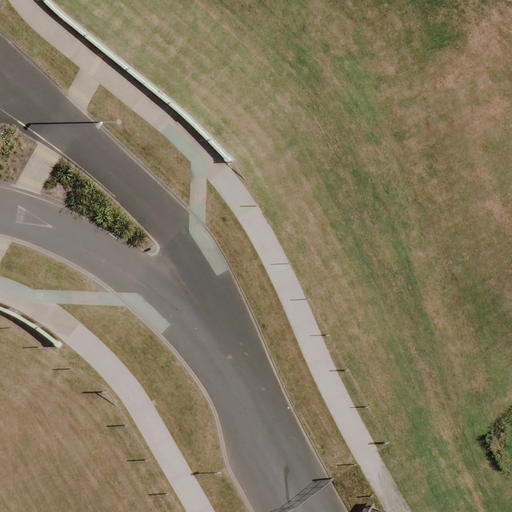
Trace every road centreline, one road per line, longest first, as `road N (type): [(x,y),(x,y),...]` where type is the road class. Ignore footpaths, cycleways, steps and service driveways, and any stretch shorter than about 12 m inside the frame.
road 1 (residential): [(0,67),(150,211),(192,298)]
road 2 (residential): [(323,511),(192,298)]
road 3 (residential): [(192,298),(101,244),(0,214)]
